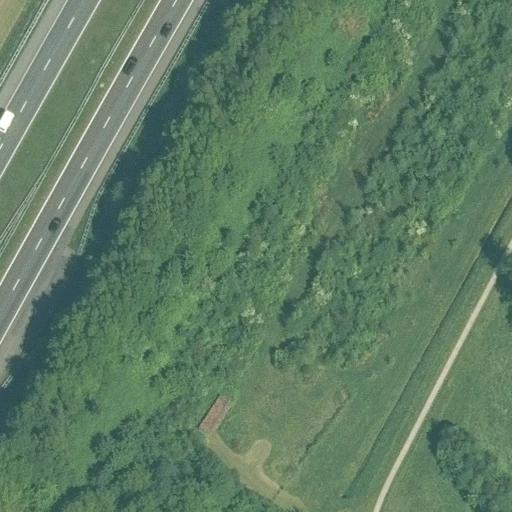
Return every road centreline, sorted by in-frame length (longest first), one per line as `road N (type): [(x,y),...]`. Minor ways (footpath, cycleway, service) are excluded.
road 1 (motorway): [(0,319),(179,0)]
road 2 (motorway): [(85,0),(0,150)]
